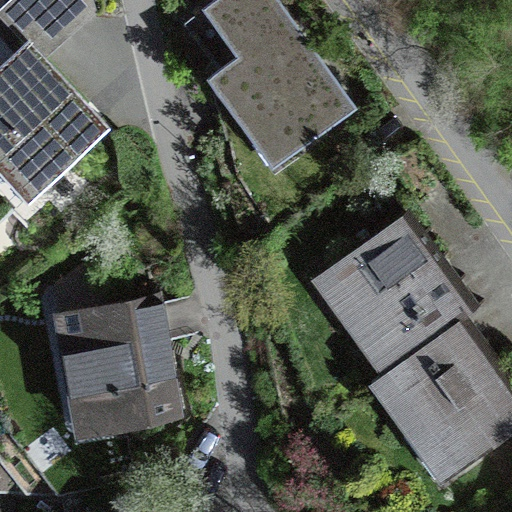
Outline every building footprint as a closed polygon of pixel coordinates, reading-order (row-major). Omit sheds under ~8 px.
[(96,10),(93,0),(4,0),(0,4),(0,12),(42,59),(96,10)] [(255,122),(272,109),(296,142),(347,106),(270,0),(215,0),(184,23),(255,122)] [(0,63),(0,169),(25,197),(93,137),(14,51),(0,63)] [(25,197),(0,169),(0,220),(14,208),(25,197)] [(371,379),(372,380),(468,311),(475,306),(456,279),(449,285),(440,272),(445,265),(443,256),(436,252),(427,253),(399,215),(332,264),(365,311),(349,323),(383,370),(371,379)] [(81,428),(176,411),(155,294),(91,306),(95,331),(65,337),(81,428)] [(469,312),(468,311),(372,380),(407,429),(423,417),(457,464),(511,424),(511,397),(475,346),(482,341),(464,316),(469,312)]
